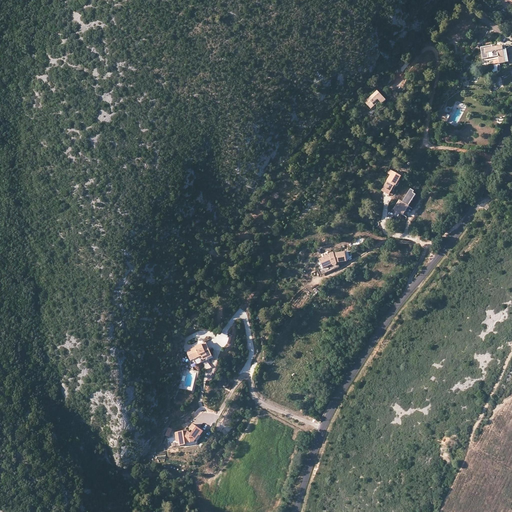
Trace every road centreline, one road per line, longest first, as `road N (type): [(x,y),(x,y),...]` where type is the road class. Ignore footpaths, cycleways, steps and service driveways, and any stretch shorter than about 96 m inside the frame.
road 1 (tertiary): [(323,429),(384,325),(468,216),(511,126)]
road 2 (unclassified): [(323,429),(256,398),(246,375),(207,420),(200,400),(218,345)]
